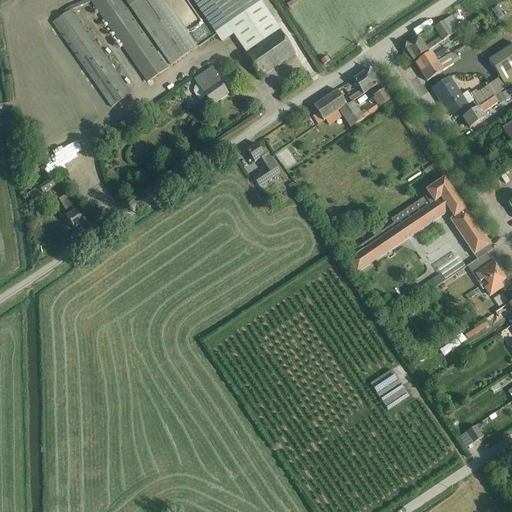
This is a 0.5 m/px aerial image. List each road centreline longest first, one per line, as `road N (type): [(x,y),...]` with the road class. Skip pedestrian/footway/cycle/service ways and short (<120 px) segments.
road 1 (unclassified): [(379,47),(0,301)]
road 2 (unclassified): [(511,244),(379,47)]
road 3 (unclassified): [(405,511),(511,441)]
